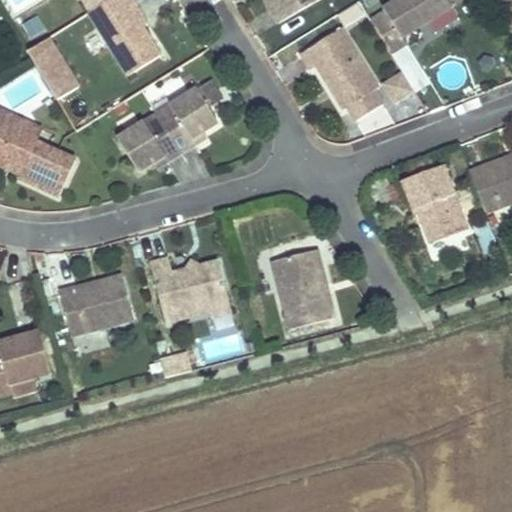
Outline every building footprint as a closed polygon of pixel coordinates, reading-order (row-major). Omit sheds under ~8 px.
[(112,0),(81,0),(90,14),(108,3),(112,0)] [(90,14),(89,14),(128,79),(160,59),(142,29),(131,10),(136,7),(131,0),(112,0),(108,3),(90,14)] [(275,0),(278,4),(273,7),(282,22),(314,0),(275,0)] [(373,21),(393,54),(408,45),(404,39),(423,27),(420,24),(426,20),(428,24),(466,0),(400,0),(385,10),(387,13),(373,21)] [(511,0),(500,0),(502,2),(496,5),(511,30),(511,0)] [(136,7),(131,10),(142,29),(147,26),(136,7)] [(380,90),(343,30),(302,55),(312,71),(318,67),(331,89),(335,87),(338,93),(334,95),(345,111),(348,109),(377,92),(380,90)] [(57,103),(82,88),(52,39),(28,53),(57,103)] [(8,91),(15,105),(38,94),(31,80),(8,91)] [(198,92),(119,140),(140,175),(155,165),(165,159),(169,164),(196,147),(193,142),(203,135),(219,126),(210,111),(203,100),(216,92),(211,84),(198,92)] [(216,92),(203,100),(210,111),(223,103),(216,92)] [(377,92),(348,109),(356,122),(384,105),(377,92)] [(26,124),(0,112),(0,164),(3,158),(27,169),(22,178),(22,180),(61,198),(78,161),(38,143),(21,136),(26,124)] [(44,131),(26,124),(21,136),(38,143),(44,131)] [(203,135),(193,142),(196,147),(206,140),(203,135)] [(511,157),(470,174),(487,215),(511,204),(511,157)] [(27,169),(3,158),(0,164),(0,168),(22,178),(27,169)] [(165,159),(155,165),(158,170),(169,164),(165,159)] [(403,182),(415,217),(419,216),(422,215),(425,222),(421,223),(430,246),(468,232),(444,167),(403,182)] [(486,224),(472,230),(483,255),(497,248),(486,224)] [(274,264),(291,332),(335,320),(328,294),(322,296),(315,270),(322,268),(317,253),(274,264)] [(195,275),(187,271),(173,275),(169,260),(151,264),(167,324),(211,313),(231,307),(219,263),(201,267),(195,275)] [(201,267),(192,263),(187,271),(195,275),(201,267)] [(328,294),(322,268),(315,270),(322,296),(328,294)] [(136,321),(124,277),(100,283),(101,289),(79,295),(78,289),(61,293),(73,337),(136,321)] [(101,289),(100,283),(78,289),(79,295),(101,289)] [(231,307),(211,313),(213,320),(233,314),(231,307)] [(0,397),(12,395),(10,385),(34,379),(52,375),(41,333),(0,343),(0,349),(1,352),(0,352),(0,397)] [(190,356),(163,363),(167,377),(168,377),(169,379),(194,372),(190,356)] [(37,391),(34,379),(10,385),(12,395),(13,397),(37,391)]
